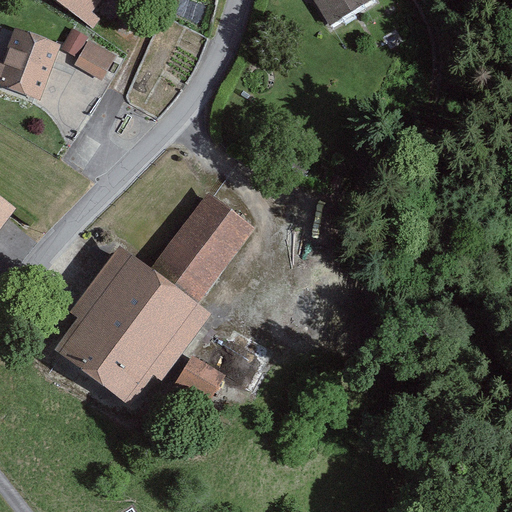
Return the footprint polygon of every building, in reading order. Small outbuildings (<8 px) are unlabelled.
[(55,0),(93,25),(110,0),(55,0)] [(312,0),(328,26),(370,0),(312,0)] [(73,29),(65,46),(81,54),(76,64),(106,78),(119,50),(73,29)] [(3,61),(0,59),(0,85),(38,100),(58,47),(15,30),(3,61)] [(152,264),(119,240),(41,347),(133,414),(209,310),(196,301),(252,224),(205,190),(152,264)] [(0,222),(11,208),(0,200),(0,222)] [(226,372),(191,354),(172,389),(207,407),(226,372)]
